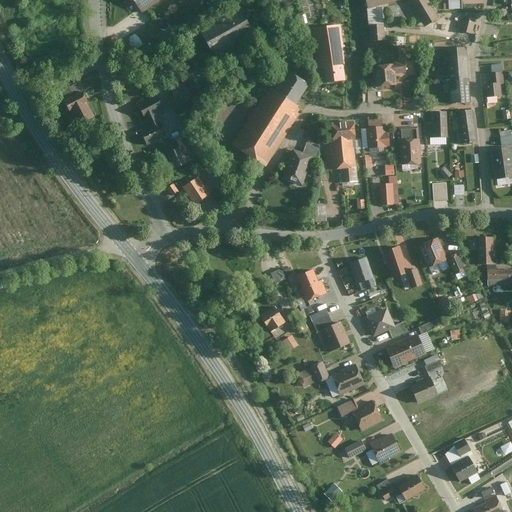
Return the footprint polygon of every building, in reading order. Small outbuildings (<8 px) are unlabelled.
[(126,0),(140,19),(167,0),(126,0)] [(421,28),(435,19),(423,0),(360,0),(363,10),(366,43),(384,41),(380,8),(402,0),(421,28)] [(459,10),(457,0),(445,0),(447,11),(459,10)] [(239,11),(201,32),(213,55),(252,34),(239,11)] [(468,35),(473,21),(462,18),(457,32),(468,35)] [(343,31),(342,26),(311,29),(317,67),(324,70),(326,83),(345,80),(344,67),(347,67),(343,31)] [(466,79),(464,49),(437,51),(439,77),(444,76),(444,80),(466,79)] [(404,62),(369,66),(371,88),(394,85),(394,77),(405,76),(404,68),(404,62)] [(420,76),(420,66),(404,68),(405,76),(405,78),(420,76)] [(485,100),(500,98),(498,85),(503,85),(500,66),(488,68),(491,86),(483,87),(485,100)] [(272,90),(270,93),(232,147),(265,168),(302,110),(294,106),(307,85),(289,73),(282,84),(278,81),(272,90)] [(174,85),(182,105),(196,99),(188,79),(174,85)] [(445,104),(467,103),(466,79),(444,80),(445,104)] [(96,117),(80,84),(58,94),(74,127),(96,117)] [(475,143),(470,111),(452,114),(456,146),(475,143)] [(446,138),(445,113),(426,113),(426,138),(446,138)] [(382,119),(364,121),(366,148),(385,147),(382,119)] [(167,136),(160,122),(140,131),(146,146),(160,140),(167,136)] [(355,183),(348,123),(328,125),(331,143),(322,144),(325,173),(335,172),(337,185),(355,183)] [(417,128),(397,128),(398,165),(418,164),(417,128)] [(511,129),(502,130),(502,144),(511,143),(511,129)] [(301,185),(311,157),(316,159),(321,148),(306,142),(302,152),(294,149),(283,178),(301,185)] [(511,178),(511,155),(511,147),(490,150),(494,181),(511,178)] [(180,148),(167,153),(174,169),(187,164),(180,148)] [(388,175),(397,174),(397,164),(387,164),(388,175)] [(209,195),(197,177),(184,186),(196,204),(209,195)] [(449,182),(434,183),(435,201),(450,200),(449,182)] [(174,195),(180,192),(175,184),(169,187),(174,195)] [(391,184),(378,185),(379,206),(392,206),(391,184)] [(467,193),(466,184),(456,185),(457,194),(467,193)] [(444,260),(435,238),(415,246),(424,268),(444,260)] [(493,265),(493,239),(475,239),(476,265),(493,265)] [(403,271),(396,248),(382,252),(389,275),(403,271)] [(463,270),(457,254),(446,258),(452,274),(463,270)] [(373,289),(364,260),(347,265),(354,285),(361,283),(364,292),(373,289)] [(420,286),(414,270),(403,274),(409,290),(420,286)] [(511,286),(511,270),(485,272),(485,288),(511,286)] [(316,283),(311,271),(293,280),(303,303),(326,293),(320,281),(316,283)] [(478,293),(468,296),(471,303),(480,300),(478,293)] [(439,299),(442,309),(452,306),(448,296),(439,299)] [(283,323),(273,308),(258,318),(267,333),(283,323)] [(393,328),(385,309),(364,318),(372,337),(388,330),(393,328)] [(511,322),(511,309),(502,309),(502,323),(511,322)] [(331,327),(327,315),(308,321),(313,334),(319,332),(331,327)] [(436,329),(433,322),(416,330),(419,336),(436,329)] [(278,339),(294,331),(290,323),(274,331),(278,339)] [(348,343),(340,323),(331,327),(319,332),(327,352),(348,343)] [(393,328),(388,330),(391,339),(407,333),(404,324),(393,328)] [(460,339),(459,329),(450,330),(451,340),(460,339)] [(416,334),(383,348),(392,369),(425,354),(416,334)] [(297,336),(288,337),(290,347),(298,346),(297,336)] [(442,367),(439,361),(423,369),(425,375),(442,367)] [(326,377),(319,363),(294,375),(301,389),(326,377)] [(362,385),(353,364),(330,375),(339,396),(362,385)] [(437,395),(429,378),(407,388),(415,404),(437,395)] [(355,410),(350,400),(334,407),(339,418),(349,413),(355,410)] [(380,421),(371,402),(355,410),(349,413),(358,432),(380,421)] [(399,451),(389,433),(376,440),(373,435),(364,439),(378,465),(388,459),(387,458),(399,451)] [(340,439),(334,434),(328,442),(334,447),(340,439)] [(476,473),(468,457),(461,461),(459,456),(468,451),(464,443),(444,454),(459,482),(476,473)] [(511,449),(509,443),(498,448),(501,456),(511,451),(511,449)] [(422,491),(414,476),(394,486),(402,502),(422,491)] [(392,494),(385,480),(374,485),(380,499),(392,494)] [(510,494),(505,483),(499,486),(503,497),(510,494)] [(491,493),(489,488),(480,491),(481,496),(491,493)] [(503,511),(495,494),(483,499),(486,507),(474,511),(503,511)]
